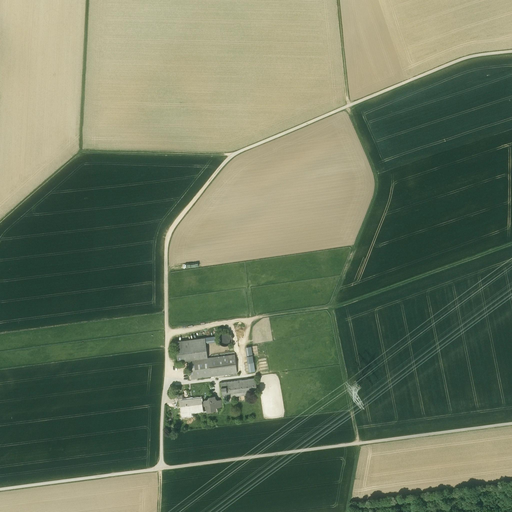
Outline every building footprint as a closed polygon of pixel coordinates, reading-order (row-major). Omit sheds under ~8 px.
[(188,360),(207,358),(205,344),(205,338),(175,342),(178,362),(188,360)] [(255,371),(251,347),(245,348),(249,372),(255,371)] [(234,354),(207,358),(188,360),(191,379),(237,373),(234,354)] [(255,378),(221,383),(223,398),(257,393),(255,378)] [(222,407),(221,400),(217,401),(216,399),(215,399),(215,397),(209,397),(209,398),(207,400),(205,400),(203,401),(204,406),(205,406),(206,412),(216,411),(216,408),(222,407)] [(203,411),(201,398),(183,400),(180,400),(180,401),(182,417),(192,416),(191,412),(203,411)]
